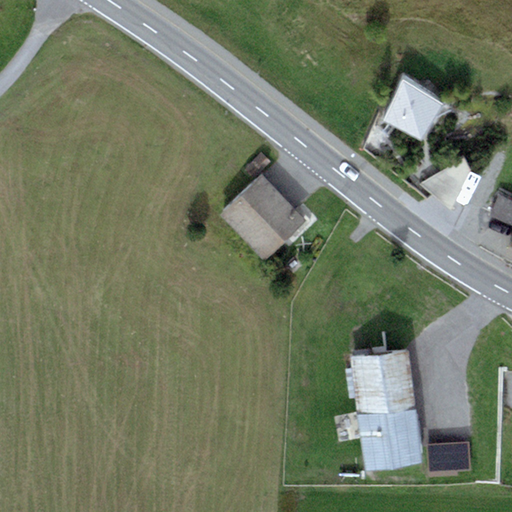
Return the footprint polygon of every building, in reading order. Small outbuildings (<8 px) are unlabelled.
[(443,99),(403,73),(383,117),(421,133),(443,99)] [(419,181),(451,206),(470,166),(464,154),(419,181)] [(302,218),(261,174),(224,208),(266,253),(302,218)] [(493,212),(511,220),(511,200),(500,195),(493,212)] [(411,400),(406,348),(352,354),(359,411),(369,460),(415,452),(411,400)] [(467,442),(428,444),(430,471),(455,470),(455,466),(468,465),(467,442)]
